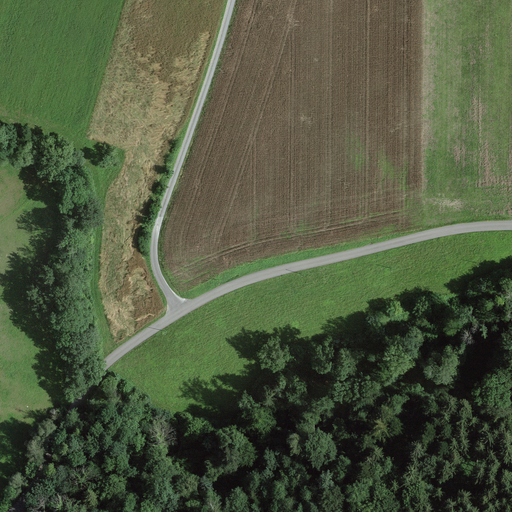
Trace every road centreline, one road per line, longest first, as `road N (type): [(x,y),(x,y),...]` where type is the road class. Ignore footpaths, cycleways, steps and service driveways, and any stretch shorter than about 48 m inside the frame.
road 1 (unclassified): [(511,228),(454,228),(254,276),(179,308),(113,354),(10,511)]
road 2 (track): [(179,308),(154,264),(157,228),(230,0)]
